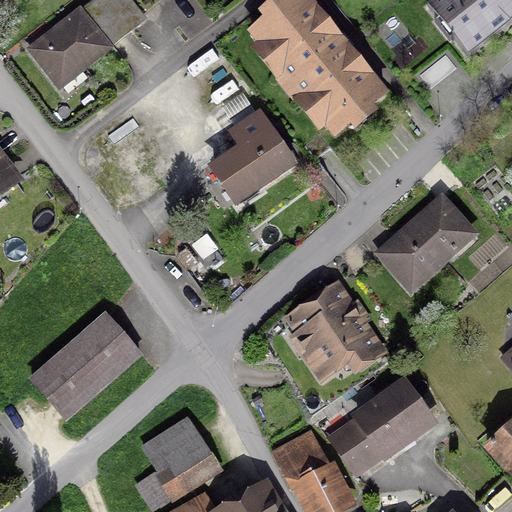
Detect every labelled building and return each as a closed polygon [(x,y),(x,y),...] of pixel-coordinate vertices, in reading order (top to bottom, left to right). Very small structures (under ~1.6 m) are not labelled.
[(138,17),(126,0),(96,0),(31,55),(59,91),(143,25),(138,17)] [(126,0),(138,17),(162,0),(126,0)] [(397,95),(314,0),(295,0),(294,1),(293,0),(284,0),(265,17),(268,21),(251,36),(341,145),(360,129),(366,136),(391,114),(385,107),(397,95)] [(511,25),(511,0),(418,0),(466,59),(511,25)] [(302,168),(260,114),(231,134),(242,150),(213,170),(243,212),(302,168)] [(0,206),(29,185),(0,149),(0,206)] [(482,240),(444,198),(373,255),(413,299),(482,240)] [(390,354),(341,287),(286,321),(323,386),(337,380),(358,380),(390,354)] [(144,359),(108,315),(30,384),(68,425),(144,359)] [(357,421),(325,438),(355,481),(386,463),(389,466),(443,429),(409,381),(357,421)] [(150,511),(153,511),(220,472),(190,423),(145,450),(159,474),(136,488),(150,511)] [(511,430),(488,453),(511,476),(511,430)] [(307,436),(269,458),(300,511),(340,511),(348,507),(307,436)] [(206,511),(201,503),(185,511),(272,511),(264,498),(241,511),(206,511)]
